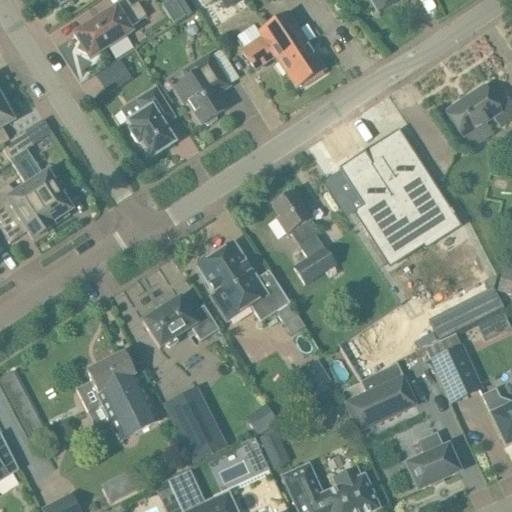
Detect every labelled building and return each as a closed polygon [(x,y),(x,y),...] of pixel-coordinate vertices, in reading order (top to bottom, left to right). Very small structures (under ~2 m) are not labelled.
[(196,13),(188,0),(178,0),(175,2),(186,19),(196,13)] [(218,0),(226,11),(241,0),(218,0)] [(368,0),(376,14),(403,0),(368,0)] [(131,9),(126,2),(113,10),(114,11),(73,37),(79,46),(76,52),(86,57),(89,62),(131,35),(128,30),(146,19),(137,5),(131,9)] [(325,72),(287,15),(258,33),(262,39),(242,52),(255,72),(275,59),(296,91),(298,89),(300,92),(323,76),(322,74),(325,72)] [(229,89),(209,58),(183,75),(187,82),(174,90),(184,107),(187,105),(201,127),(204,126),(208,129),(217,123),(216,118),(226,111),(217,96),(229,89)] [(119,63),(95,77),(101,86),(110,80),(116,89),(130,80),(119,63)] [(496,108),(483,89),(444,115),(462,141),(493,120),(499,130),(511,121),(511,107),(508,101),(496,108)] [(136,103),(120,113),(127,125),(131,132),(130,136),(136,144),(140,145),(150,160),(173,145),(162,127),(174,120),(155,91),(136,103)] [(6,99),(0,102),(0,149),(0,148),(0,133),(1,133),(0,131),(0,130),(12,123),(9,118),(9,113),(9,108),(8,104),(6,99)] [(25,134),(1,149),(27,189),(51,225),(54,223),(56,227),(69,218),(67,215),(71,212),(63,201),(67,199),(64,192),(66,191),(53,171),(42,178),(28,156),(24,158),(22,155),(33,148),(25,134)] [(367,159),(424,249),(454,229),(422,179),(417,182),(408,167),(413,163),(398,140),(367,159)] [(364,154),(338,170),(363,209),(356,214),(382,255),(389,264),(420,244),(367,159),(364,154)] [(53,229),(51,225),(27,189),(16,195),(7,187),(0,191),(0,224),(2,227),(13,220),(19,226),(21,224),(33,242),(53,229)] [(312,221),(294,193),(291,195),(288,194),(282,198),(282,201),(271,208),(279,220),(276,222),(287,238),(290,236),(299,250),(307,261),(293,270),(305,288),(334,269),(322,251),(324,250),(316,239),(319,236),(310,222),(312,221)] [(255,282),(232,247),(214,259),(212,257),(209,256),(200,262),(200,265),(201,267),(197,270),(216,299),(214,300),(213,299),(212,300),(226,322),(249,308),(260,325),(289,306),(268,274),(255,282)] [(496,279),(483,285),(487,293),(488,295),(492,293),(496,279)] [(190,317),(179,301),(142,324),(159,351),(164,348),(169,350),(177,345),(177,340),(191,331),(200,344),(218,332),(203,309),(190,317)] [(504,317),(476,330),(480,337),(484,346),(502,337),(504,336),(511,333),(504,317)] [(425,351),(429,359),(450,406),(481,392),(456,337),(425,351)] [(85,374),(103,409),(141,390),(140,388),(149,384),(140,366),(131,370),(123,355),(85,374)] [(330,382),(317,362),(298,374),(311,394),(330,382)] [(416,408),(396,366),(360,385),(365,396),(344,406),(358,435),(416,408)] [(11,374),(0,379),(0,387),(9,405),(23,397),(11,374)] [(158,424),(141,390),(103,409),(120,443),(158,424)] [(226,450),(196,390),(166,405),(175,424),(196,465),(226,450)] [(501,404),(495,391),(481,398),(505,449),(511,445),(511,405),(503,402),(501,404)] [(277,424),(266,407),(246,419),(256,437),(277,424)] [(273,469),(288,464),(276,434),(262,440),(273,469)] [(442,452),(436,437),(418,445),(424,460),(406,468),(409,475),(407,476),(412,488),(414,487),(417,493),(458,475),(447,450),(442,452)] [(0,484),(18,473),(4,445),(0,447),(0,484)] [(322,498),(308,468),(282,479),(297,511),(376,511),(378,511),(363,478),(359,481),(358,478),(354,475),(349,475),(341,478),(338,482),(337,487),(338,490),(322,498)] [(131,472),(121,477),(130,495),(140,491),(131,472)] [(79,511),(70,495),(56,503),(40,511),(41,511),(79,511)] [(234,511),(227,496),(192,511),(234,511)] [(180,511),(176,502),(163,508),(164,511),(180,511)]
